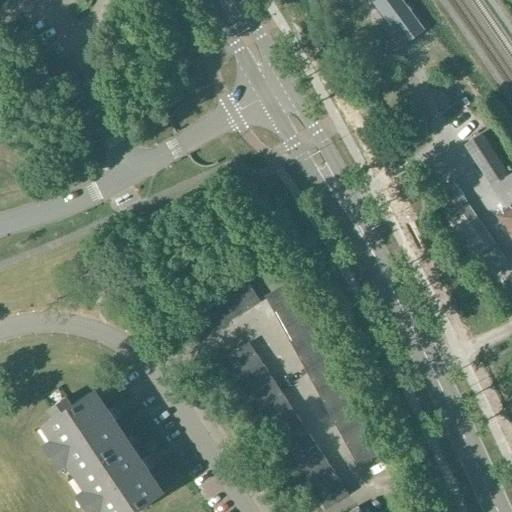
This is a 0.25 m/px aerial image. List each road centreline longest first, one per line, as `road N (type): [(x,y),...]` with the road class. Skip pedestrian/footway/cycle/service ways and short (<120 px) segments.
road 1 (residential): [(0,334),(19,325),(81,326),(145,363),(242,511)]
road 2 (unclassified): [(0,226),(98,189),(265,96)]
road 3 (secondary): [(496,511),(368,246)]
road 4 (secondary): [(368,246),(368,230),(287,83)]
road 5 (secondary): [(265,96),(354,238),(368,246)]
